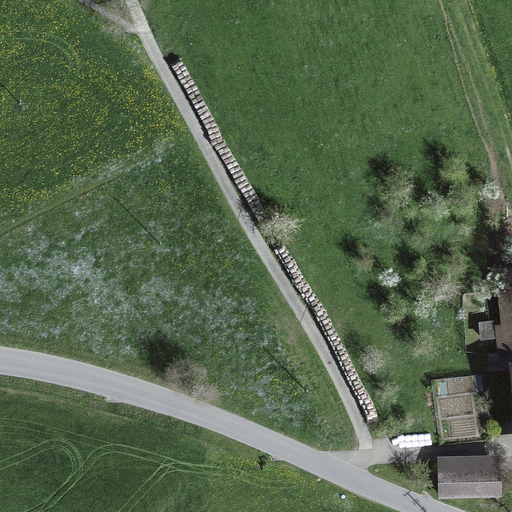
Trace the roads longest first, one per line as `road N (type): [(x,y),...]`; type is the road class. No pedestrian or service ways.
road 1 (unclassified): [(0,359),(193,410),(432,511)]
road 2 (track): [(511,464),(392,455),(332,470)]
